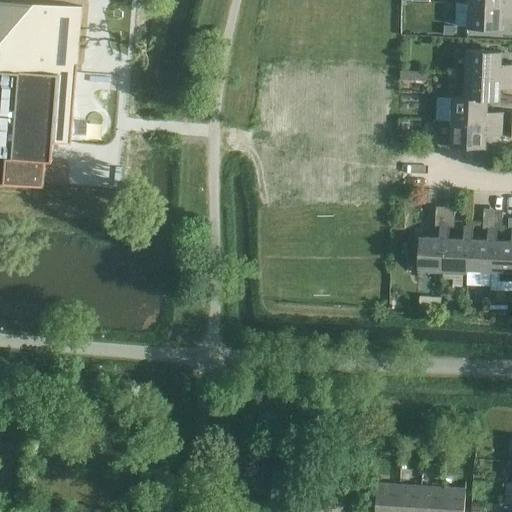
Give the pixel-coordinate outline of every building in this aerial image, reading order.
[(0,0),(0,181),(41,184),(44,185),(46,159),(53,159),(54,142),(72,143),(74,116),(79,56),(83,7),(0,0)] [(511,17),(511,5),(509,5),(469,4),(468,28),(504,30),(504,17),(511,17)] [(454,26),(444,26),(444,35),(454,35),(454,26)] [(511,75),(511,64),(502,64),(503,51),(467,50),(466,74),(506,76),(511,75)] [(417,81),(417,73),(402,72),(401,80),(417,81)] [(511,88),(511,75),(506,76),(466,74),(465,98),(488,99),(488,100),(500,100),(501,88),(511,88)] [(465,98),(453,97),(452,121),(452,122),(492,123),(511,124),(511,112),(488,111),(488,100),(488,99),(465,98)] [(452,122),(452,121),(434,121),(434,131),(439,137),(439,146),(486,148),(487,135),(511,136),(511,124),(492,123),(452,122)] [(506,225),(505,208),(491,208),(491,225),(506,225)] [(449,238),(450,227),(450,226),(445,226),(440,226),(440,238),(420,237),(420,245),(419,259),(419,272),(443,273),(445,238),(449,238)] [(473,239),(474,227),(464,227),(464,239),(449,238),(445,238),(443,273),(468,274),(468,269),(467,269),(469,239),(473,239)] [(497,241),(498,229),(493,228),(488,228),(488,240),(473,239),(469,239),(467,269),(468,269),(491,270),(493,240),(497,241)] [(511,236),(511,241),(497,241),(493,240),(491,270),(502,271),(501,279),(511,279),(511,236)] [(406,258),(419,259),(420,245),(407,244),(406,258)] [(436,297),(420,296),(419,308),(436,310),(436,297)] [(489,305),(489,316),(499,316),(500,305),(489,305)] [(398,511),(400,484),(379,483),(379,476),(378,476),(375,511),(398,511)] [(464,511),(467,482),(466,481),(465,488),(444,487),(442,511),(464,511)] [(420,511),(422,485),(400,484),(398,511),(420,511)] [(442,511),(444,487),(422,485),(420,511),(442,511)] [(341,511),(342,500),(329,499),(329,507),(283,504),(283,505),(290,506),(289,511),(341,511)]
